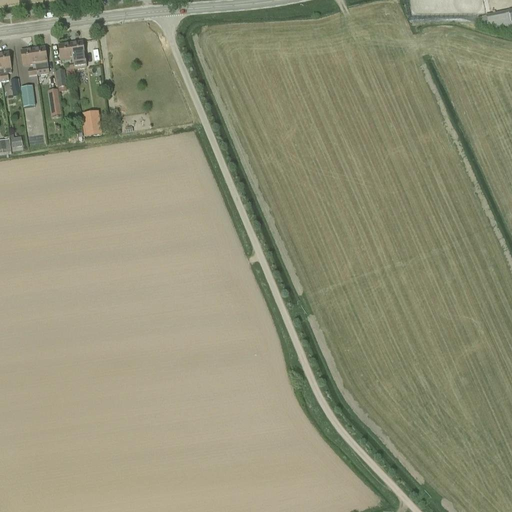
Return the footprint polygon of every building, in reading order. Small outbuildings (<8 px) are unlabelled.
[(508,32),(511,31),(511,10),(508,11),(508,12),(477,18),(479,27),(488,28),(503,30),(508,30),(508,32)] [(82,43),(70,45),(74,71),(86,69),(82,43)] [(70,45),(59,46),(61,62),(62,61),(70,60),(71,65),(65,66),(66,72),(68,71),(74,71),(70,45)] [(33,50),(37,77),(44,76),(44,69),(39,70),(38,65),(47,63),(45,49),(33,50)] [(29,78),(37,77),(33,50),(21,52),(23,67),(32,66),(33,71),(28,72),(29,78)] [(9,54),(0,55),(0,78),(1,83),(8,82),(7,75),(11,74),(9,54)] [(64,72),(55,73),(57,90),(67,89),(64,72)] [(20,97),(17,81),(11,82),(13,98),(20,97)] [(21,90),(24,110),(35,109),(32,88),(21,90)] [(48,93),(51,112),(60,110),(58,92),(48,93)] [(98,114),(84,116),(87,138),(101,136),(98,114)] [(9,141),(0,142),(0,152),(10,151),(9,141)]
